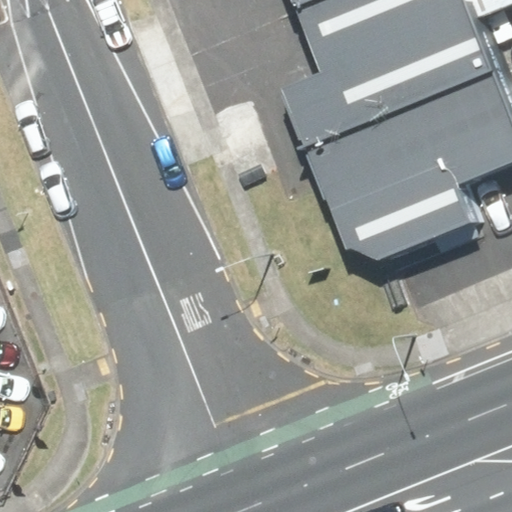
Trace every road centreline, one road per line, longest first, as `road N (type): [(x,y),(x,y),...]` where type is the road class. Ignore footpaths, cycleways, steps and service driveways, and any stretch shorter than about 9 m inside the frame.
road 1 (residential): [(231,501),(32,0)]
road 2 (primary): [(231,501),(511,393)]
